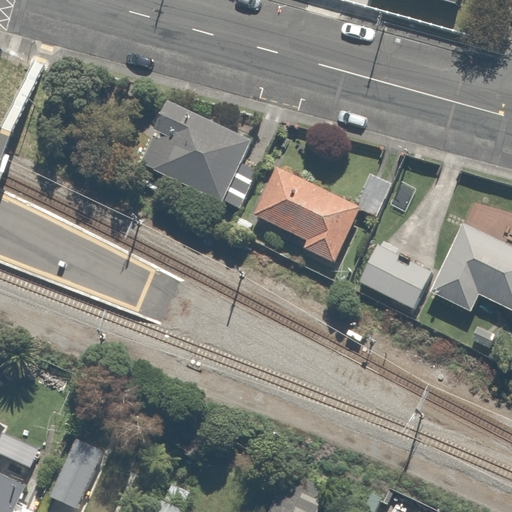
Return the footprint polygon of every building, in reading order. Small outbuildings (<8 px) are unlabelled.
[(455,0),(421,0),(453,8),(455,0)] [(255,145),(176,104),(144,167),(223,208),(255,145)] [(278,166),(253,214),(307,242),(303,251),(332,266),(362,210),(278,166)] [(434,293),(473,314),(480,300),(511,316),(511,245),(470,224),(434,293)] [(430,274),(377,248),(358,286),(412,312),(430,274)] [(39,511),(21,504),(30,484),(46,447),(2,427),(0,432),(0,511),(39,511)] [(108,442),(78,430),(50,499),(79,511),(108,442)] [(320,511),(333,490),(293,469),(269,511),(320,511)]
